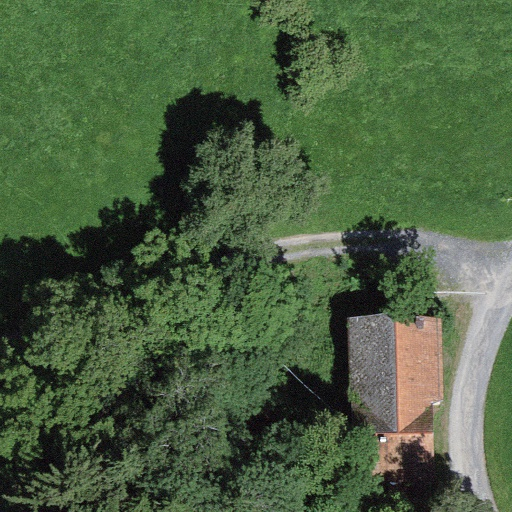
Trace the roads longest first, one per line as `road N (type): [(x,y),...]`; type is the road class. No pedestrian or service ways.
road 1 (track): [(508,266),(445,252),(327,249),(0,345)]
road 2 (track): [(480,511),(464,447),(477,356),(508,266)]
